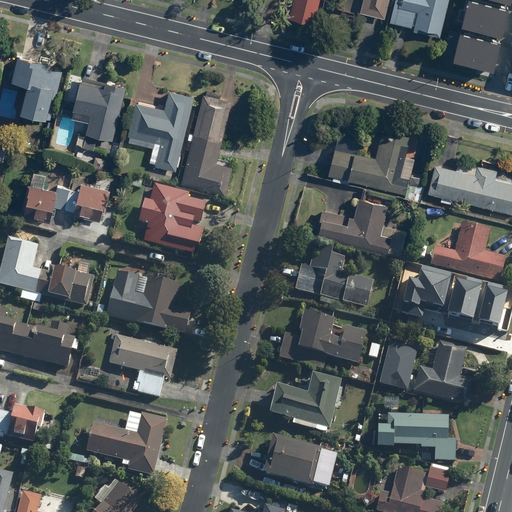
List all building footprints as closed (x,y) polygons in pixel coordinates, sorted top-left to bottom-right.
[(315,23),(320,0),(297,0),(293,17),(315,23)] [(387,17),(390,0),(365,0),(363,12),(387,17)] [(442,36),(449,0),(397,0),(392,22),(416,27),(415,30),(442,36)] [(505,9),(468,0),(466,0),(460,28),(498,37),(505,9)] [(495,43),(457,34),(451,61),(489,70),(495,43)] [(56,57),(21,49),(14,80),(31,84),(26,110),(53,116),(64,68),(54,66),(56,57)] [(114,139),(128,82),(109,78),(108,82),(81,76),(72,114),(88,118),(82,144),(95,148),(98,135),(114,139)] [(178,171),(196,95),(171,89),(167,105),(138,98),(129,142),(155,148),(151,165),(178,171)] [(235,98),(206,91),(183,183),(229,194),(236,164),(219,160),(235,98)] [(346,134),(341,132),(331,174),(410,193),(419,154),(407,151),(412,133),(386,126),(378,154),(358,149),(360,139),(354,137),(356,129),(348,126),(346,134)] [(456,199),(511,211),(511,180),(499,177),(501,168),(460,159),(459,167),(444,164),(437,193),(442,194),(441,199),(455,203),(456,199)] [(33,182),(31,181),(23,213),(56,221),(60,205),(76,209),(74,214),(102,220),(110,187),(83,181),(81,188),(59,183),(58,189),(46,186),(49,171),(36,168),(33,182)] [(148,179),(130,176),(128,188),(146,191),(148,179)] [(193,192),(156,184),(152,200),(148,199),(142,223),(151,225),(149,231),(149,232),(148,232),(148,233),(148,234),(147,234),(147,235),(147,236),(147,237),(147,238),(147,239),(147,240),(148,240),(148,241),(148,242),(149,242),(149,243),(150,243),(150,244),(151,244),(151,245),(152,245),(153,245),(153,246),(154,246),(197,255),(199,246),(202,247),(206,228),(198,226),(199,222),(205,223),(209,203),(192,199),(193,192)] [(323,214),(318,234),(403,256),(410,230),(385,223),(391,202),(361,194),(356,214),(349,212),(347,220),(323,214)] [(435,246),(431,265),(503,282),(509,258),(487,253),(493,230),(464,223),(457,251),(435,246)] [(39,243),(11,236),(0,285),(26,290),(24,301),(43,305),(44,297),(63,301),(63,298),(72,300),(71,304),(90,308),(97,276),(91,274),(93,267),(81,264),(79,273),(51,267),(50,273),(34,270),(39,243)] [(304,265),(297,290),(370,309),(377,281),(344,273),(348,257),(336,254),(338,248),(318,243),(312,267),(304,265)] [(141,277),(117,272),(108,317),(190,334),(195,310),(177,306),(182,283),(150,276),(146,296),(137,294),(141,277)] [(472,286),(421,293),(425,321),(454,317),(457,336),(479,333),(472,286)] [(0,350),(71,368),(78,338),(69,335),(71,327),(52,323),(50,332),(7,321),(11,307),(0,304),(0,350)] [(307,336),(287,332),(281,360),(327,370),(330,356),(361,363),(362,356),(380,360),(384,344),(369,341),(372,331),(347,325),(344,338),(335,336),(339,320),(307,313),(302,331),(308,332),(307,336)] [(181,350),(119,336),(112,365),(139,371),(134,393),(161,399),(166,378),(174,380),(181,350)] [(421,368),(416,391),(472,403),(477,380),(464,377),(470,349),(442,342),(435,371),(421,368)] [(417,363),(385,355),(379,384),(410,392),(417,363)] [(331,435),(344,378),(313,371),(309,393),(281,386),(274,415),(296,420),(295,427),(331,435)] [(0,392),(1,389),(0,388),(0,434),(40,443),(47,412),(18,406),(16,415),(0,411),(0,392)] [(404,397),(382,397),(382,410),(404,410),(404,397)] [(90,453),(134,462),(132,474),(158,480),(172,419),(143,413),(140,427),(132,425),(130,431),(117,429),(118,424),(98,419),(90,453)] [(451,416),(391,414),(390,426),(380,426),(379,448),(398,448),(398,445),(422,445),(422,449),(437,449),(436,462),(459,463),(460,441),(451,440),(451,416)] [(376,422),(368,422),(368,440),(376,440),(376,422)] [(268,474),(317,487),(322,467),(328,468),(333,450),(278,436),(268,474)] [(435,452),(420,451),(420,465),(434,465),(434,464),(435,452)] [(380,493),(376,511),(377,511),(443,511),(446,504),(428,499),(430,488),(449,493),(455,470),(435,465),(432,479),(426,477),(427,474),(401,467),(394,497),(380,493)] [(0,511),(9,511),(17,473),(0,469),(0,511)] [(141,511),(149,499),(118,480),(98,511),(141,511)] [(40,511),(45,495),(22,489),(16,511),(40,511)]
